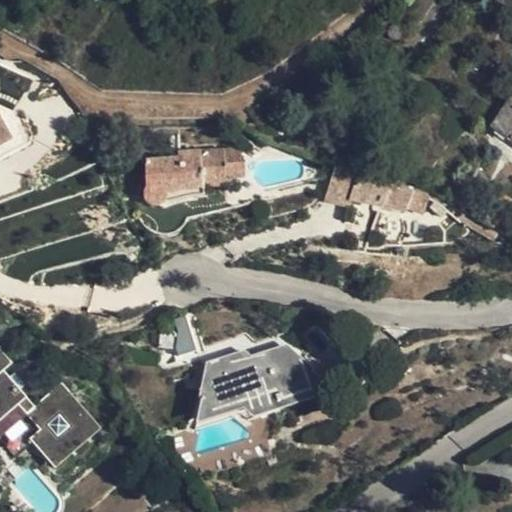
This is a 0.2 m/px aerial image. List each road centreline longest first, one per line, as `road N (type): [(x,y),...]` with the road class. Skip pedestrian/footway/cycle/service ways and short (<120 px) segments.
road 1 (residential): [(511,312),(479,318),(351,306),(192,278)]
road 2 (residential): [(349,511),(511,413)]
